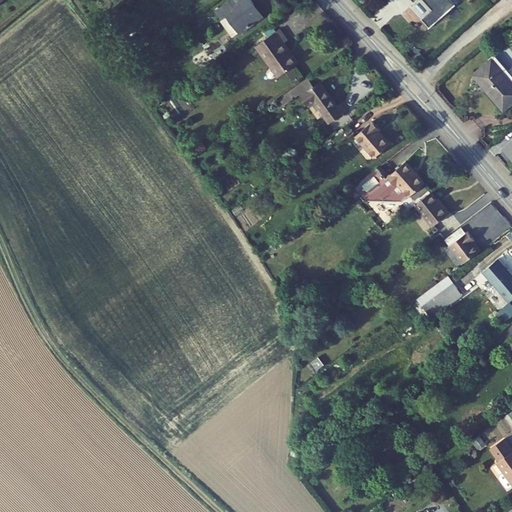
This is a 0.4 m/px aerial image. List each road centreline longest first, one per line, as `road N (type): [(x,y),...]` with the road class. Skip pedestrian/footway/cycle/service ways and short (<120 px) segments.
road 1 (track): [(0,240),(57,356),(216,511)]
road 2 (tertiary): [(332,0),(511,200)]
